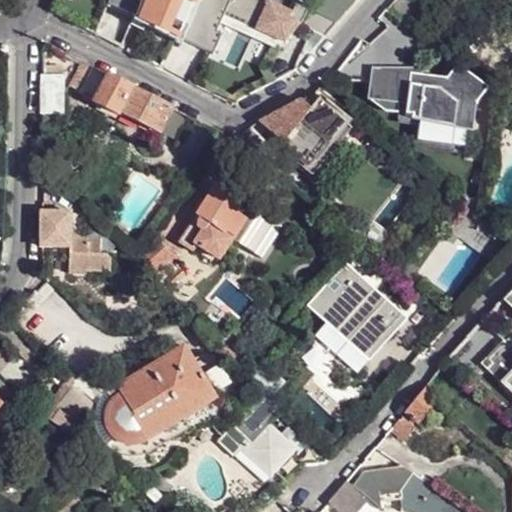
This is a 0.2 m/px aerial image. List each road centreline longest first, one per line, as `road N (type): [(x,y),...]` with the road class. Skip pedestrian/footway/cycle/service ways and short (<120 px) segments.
road 1 (residential): [(380,0),(307,84),(240,120),(222,118),(29,14)]
road 2 (residential): [(511,264),(295,508)]
road 3 (residential): [(0,306),(26,275),(29,14)]
